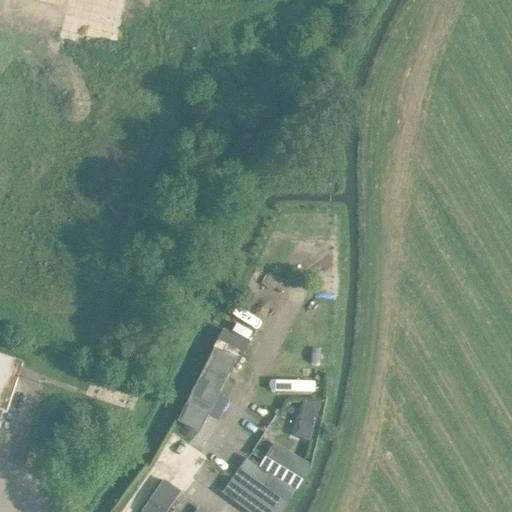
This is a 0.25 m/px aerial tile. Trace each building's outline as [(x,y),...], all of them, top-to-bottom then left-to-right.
[(20,94),(14,111),(51,126),(52,124),(89,139),(89,140),(126,154),(133,137),(124,134),(156,51),(164,54),(171,37),(133,23),(96,8),(74,0),(56,0),(52,11),(60,14),(29,98),(20,94)] [(205,0),(222,12),(253,37),(264,22),(257,17),(270,0),(205,0)] [(199,431),(234,361),(214,351),(179,421),(199,431)] [(0,355),(0,417),(2,411),(5,412),(22,362),(0,355)] [(292,435),(309,440),(320,401),(302,402),(292,435)] [(262,436),(253,454),(264,460),(273,441),(262,436)] [(313,468),(275,444),(260,467),(296,492),(311,470),(313,468)] [(247,458),(233,480),(277,511),(281,511),(296,492),(260,467),(247,458)] [(163,480),(140,511),(166,511),(180,492),(163,480)] [(248,511),(277,511),(233,480),(223,493),(248,511)]
